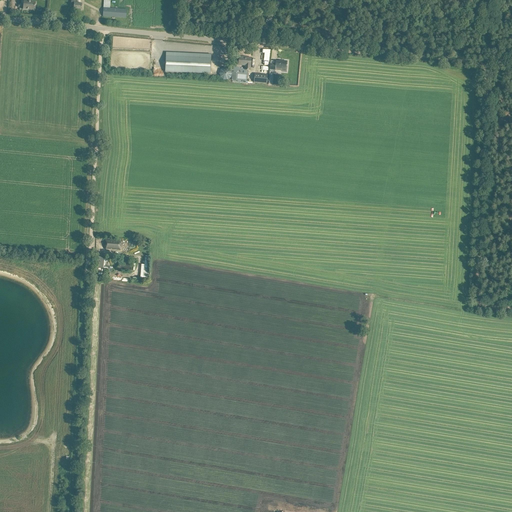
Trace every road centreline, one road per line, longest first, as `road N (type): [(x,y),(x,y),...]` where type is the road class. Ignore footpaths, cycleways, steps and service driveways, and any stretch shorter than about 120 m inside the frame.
road 1 (unclassified): [(256,42),(0,18)]
road 2 (track): [(487,63),(256,42)]
road 3 (track): [(479,243),(487,63)]
